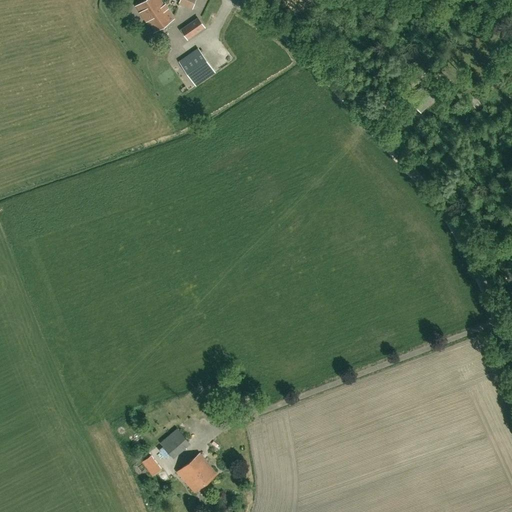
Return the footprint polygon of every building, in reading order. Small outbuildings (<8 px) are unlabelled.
[(160,0),(143,0),(136,6),(154,32),(173,18),(160,0)] [(180,0),(179,4),(191,9),(194,0),(180,0)] [(198,19),(182,30),(187,38),(203,27),(198,19)] [(180,61),(196,85),(215,72),(198,48),(180,61)] [(408,98),(420,111),(445,88),(436,79),(429,86),(426,82),(408,98)] [(153,421),(155,427),(187,414),(185,409),(153,421)] [(171,455),(188,441),(177,428),(160,443),(171,455)] [(215,452),(221,460),(233,452),(226,443),(215,452)] [(199,452),(178,471),(195,491),(217,472),(199,452)] [(150,471),(153,476),(161,470),(158,465),(150,471)]
